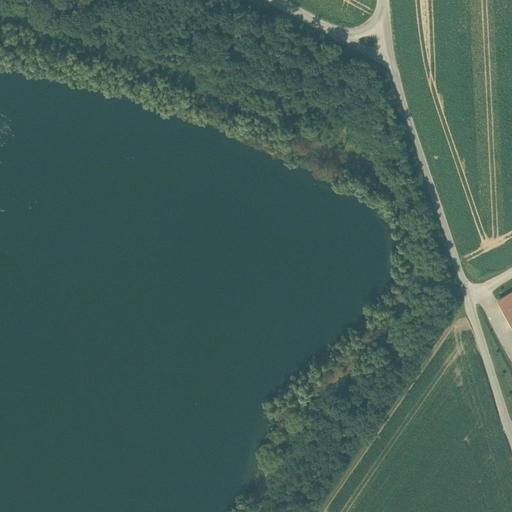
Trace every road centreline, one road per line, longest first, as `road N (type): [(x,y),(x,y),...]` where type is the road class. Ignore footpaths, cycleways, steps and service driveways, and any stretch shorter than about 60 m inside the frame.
road 1 (unclassified): [(511,440),(395,80),(382,0)]
road 2 (track): [(384,22),(345,38),(275,0)]
